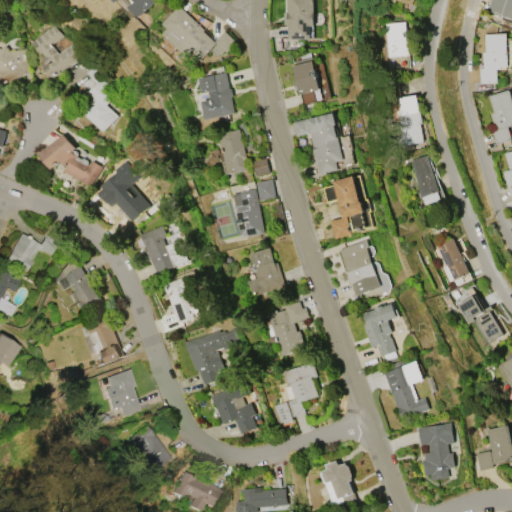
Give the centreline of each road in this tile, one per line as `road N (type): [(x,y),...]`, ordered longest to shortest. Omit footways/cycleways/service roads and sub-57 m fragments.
road 1 (residential): [(258,0),(291,183),(408,511)]
road 2 (residential): [(0,197),(59,213),(125,266),(173,388),(198,433),(221,450),(242,454),(373,428)]
road 3 (residential): [(442,0),(435,92),(462,209),(511,302)]
road 4 (residential): [(511,232),(469,93),(467,53),(479,0)]
